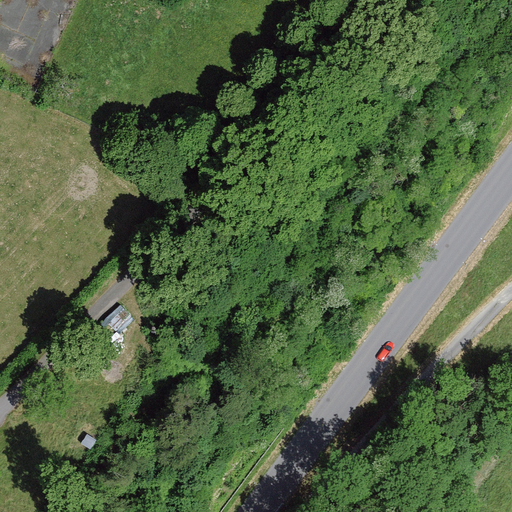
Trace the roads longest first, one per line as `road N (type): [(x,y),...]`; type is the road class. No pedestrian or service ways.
road 1 (residential): [(0,406),(345,58),(388,0)]
road 2 (tertiary): [(259,511),(511,169)]
road 3 (unclassified): [(511,292),(303,511)]
